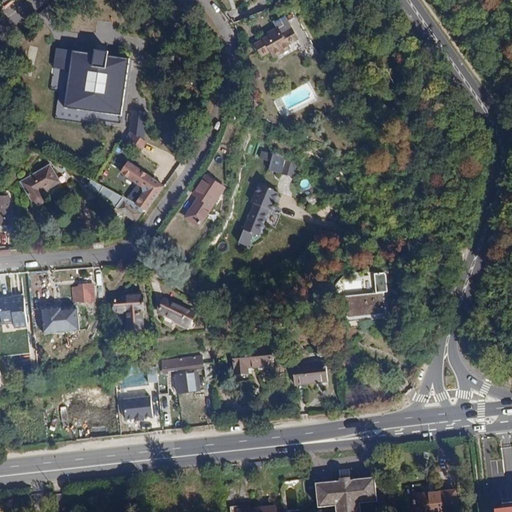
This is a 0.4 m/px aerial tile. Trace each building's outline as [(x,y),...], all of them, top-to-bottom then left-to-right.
[(297,40),(288,22),(266,33),(268,35),(252,43),(259,56),(269,51),(272,57),(290,49),(288,45),(297,40)] [(122,115),(124,97),(126,97),(126,94),(125,94),(127,79),(128,79),(128,76),(127,76),(129,60),(130,60),(131,57),(128,57),(128,59),(116,57),(116,55),(114,55),(114,57),(109,56),(109,52),(96,51),(96,55),(90,54),(90,51),(88,51),(88,53),(75,52),(75,50),(73,50),(73,52),(74,53),(72,70),(70,70),(70,73),(71,73),(69,90),(66,90),(66,93),(69,93),(67,106),(65,106),(64,109),(68,109),(68,108),(78,110),(78,111),(80,112),(80,110),(107,114),(106,115),(108,115),(109,114),(120,115),(120,117),(123,118),(123,115),(122,115)] [(249,107),(238,104),(235,116),(246,119),(249,107)] [(145,150),(146,139),(145,138),(147,113),(131,112),(128,149),(145,150)] [(261,150),(260,158),(268,159),(269,151),(261,150)] [(287,159),(272,154),(265,179),(280,184),(287,159)] [(164,187),(130,164),(123,174),(146,190),(147,194),(138,206),(148,211),(164,187)] [(51,166),(22,182),(38,208),(41,209),(49,205),(49,201),(45,193),(61,182),(51,166)] [(191,195),(196,198),(183,218),(199,228),(225,188),(204,174),(191,195)] [(87,186),(117,208),(124,198),(92,181),(87,186)] [(278,195),(255,185),(248,203),(251,204),(241,230),(258,237),(268,211),(271,212),(278,195)] [(0,196),(0,232),(10,232),(9,216),(12,215),(10,195),(0,196)] [(141,214),(125,203),(119,210),(135,222),(141,214)] [(78,288),(72,289),(73,301),(79,300),(79,302),(93,300),(91,284),(77,285),(78,288)] [(112,299),(114,313),(130,311),(132,330),(147,328),(145,310),(147,309),(145,291),(127,293),(127,297),(112,299)] [(384,293),(344,297),(346,320),(386,316),(384,293)] [(26,327),(23,296),(0,297),(0,324),(14,323),(14,328),(26,327)] [(196,311),(164,296),(157,313),(188,329),(196,311)] [(76,307),(41,310),(42,333),(77,330),(76,307)] [(273,347),(235,350),(238,375),(250,374),(249,367),(275,365),(273,347)] [(202,362),(201,356),(162,361),(163,372),(168,372),(168,368),(202,364),(202,362)] [(218,379),(215,361),(202,362),(202,364),(205,380),(218,379)] [(325,366),(293,370),(295,388),(328,385),(325,366)] [(194,372),(176,374),(178,392),(197,390),(194,372)] [(167,379),(160,380),(162,395),(169,394),(167,379)] [(347,391),(347,399),(363,397),(360,390),(347,391)] [(151,396),(123,399),(125,420),(153,417),(151,396)] [(33,413),(8,415),(8,423),(9,432),(34,430),(33,413)] [(376,477),(314,483),(317,508),(334,506),(335,511),(361,511),(360,503),(379,501),(376,477)] [(456,490),(415,494),(416,511),(443,511),(458,511),(456,490)]
